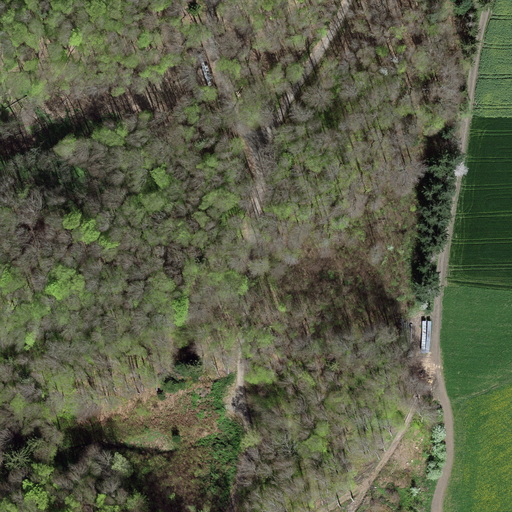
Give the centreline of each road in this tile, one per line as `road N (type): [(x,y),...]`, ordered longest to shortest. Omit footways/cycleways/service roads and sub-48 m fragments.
road 1 (track): [(493,0),(463,131),(435,346),(449,443),(436,511)]
road 2 (track): [(229,511),(248,438),(236,403),(237,357),(263,168),(223,89)]
road 3 (track): [(435,346),(404,426),(348,511)]
road 4 (track): [(348,0),(257,153)]
